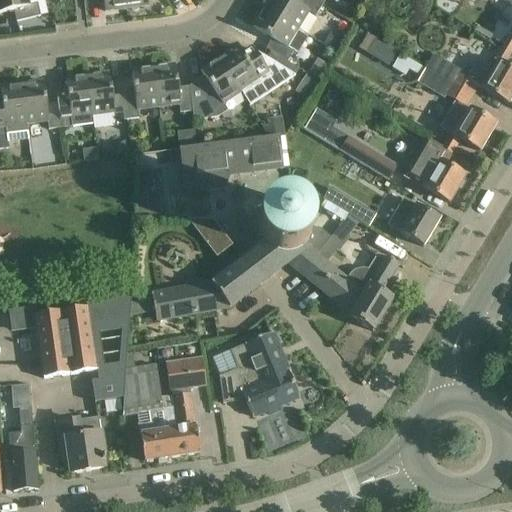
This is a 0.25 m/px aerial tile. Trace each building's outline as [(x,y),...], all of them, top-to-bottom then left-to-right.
[(40,17),(37,4),(29,6),(26,0),(0,0),(0,14),(13,12),(16,24),(40,17)] [(102,0),(105,13),(126,10),(125,0),(102,0)] [(125,0),(126,10),(130,10),(131,11),(132,12),(133,12),(134,12),(135,12),(136,12),(138,11),(139,10),(139,9),(148,7),(147,0),(125,0)] [(269,0),(263,10),(297,31),(308,13),(316,17),(322,7),(310,0),(296,0),(295,3),(289,0),(269,0)] [(266,50),(283,61),(287,64),(294,53),(297,55),(308,37),(297,31),(263,10),(252,29),(272,41),(266,50)] [(73,18),(51,20),(53,41),(75,39),(73,18)] [(511,29),(502,46),(511,52),(511,29)] [(22,48),(44,42),(42,34),(20,40),(22,48)] [(330,35),(323,46),(333,52),(340,41),(330,35)] [(467,81),(457,75),(432,60),(426,70),(471,99),(478,88),(507,106),(509,103),(511,104),(511,71),(504,67),(511,52),(502,46),(488,71),(477,64),(467,81)] [(237,48),(218,60),(241,95),(242,95),(250,106),(295,77),(253,52),(243,59),(237,48)] [(446,98),(455,103),(439,130),(449,136),(442,148),(452,154),(460,141),(479,153),(495,126),(469,111),(466,109),(471,99),(426,70),(400,55),(392,70),(444,101),(446,98)] [(202,89),(189,91),(192,113),(194,122),(217,119),(228,112),(224,106),(241,95),(218,60),(200,73),(205,80),(201,83),(202,89)] [(153,69),(158,111),(180,108),(180,114),(192,113),(189,91),(189,88),(178,89),(175,66),(153,69)] [(123,96),(126,121),(138,120),(137,113),(158,111),(153,69),(131,72),(134,95),(123,96)] [(87,78),(93,119),(114,116),(114,123),(126,121),(123,96),(112,98),(109,75),(87,78)] [(306,77),(296,93),(307,101),(317,85),(306,77)] [(68,103),(57,105),(61,130),(72,128),(72,121),(93,119),(87,78),(65,80),(68,103)] [(22,86),(27,127),(48,124),(49,131),(61,130),(57,105),(46,106),(43,83),(22,86)] [(29,142),(27,127),(22,86),(0,88),(0,90),(3,112),(0,111),(0,151),(9,150),(8,144),(29,142)] [(316,112),(304,131),(324,143),(332,130),(336,124),(316,112)] [(177,134),(179,151),(197,149),(194,131),(177,134)] [(279,138),(229,145),(233,177),(283,171),(279,138)] [(340,153),(388,182),(397,168),(349,139),(340,153)] [(426,141),(412,165),(404,179),(431,195),(449,205),(465,178),(445,166),(452,154),(442,148),(441,150),(426,141)] [(125,143),(113,149),(118,158),(130,151),(125,143)] [(233,177),(229,145),(197,149),(179,151),(184,190),(207,187),(208,192),(225,190),(231,177),(233,177)] [(392,207),(402,191),(389,183),(379,199),(392,207)] [(348,200),(341,212),(368,228),(375,216),(348,200)] [(397,212),(388,227),(400,235),(406,238),(423,248),(439,221),(422,211),(416,207),(404,200),(397,212)] [(255,252),(244,261),(212,286),(151,297),(156,322),(229,310),(288,264),(351,316),(362,295),(346,282),(347,281),(328,264),(327,265),(315,255),(330,238),(324,233),(320,231),(316,229),(312,229),(312,224),(311,221),(309,217),(307,214),(304,210),(300,207),(297,205),(294,204),(291,203),(285,203),(281,203),(276,204),(272,206),(268,209),(264,212),(262,216),(260,221),(258,225),(258,230),(258,235),(260,239),(262,244),(263,246),(255,252)] [(358,224),(348,219),(331,239),(330,238),(315,255),(327,265),(328,264),(337,253),(338,254),(349,240),(347,238),(358,224)] [(148,220),(138,220),(138,232),(148,231),(148,220)] [(213,223),(187,222),(205,246),(221,234),(213,223)] [(398,266),(378,254),(368,271),(387,283),(398,266)] [(381,293),(387,283),(368,271),(363,270),(356,272),(351,275),(347,281),(346,282),(362,295),(351,316),(349,319),(372,333),(392,300),(381,293)] [(86,309),(61,313),(71,376),(97,372),(90,322),(129,316),(131,293),(85,300),(86,309)] [(34,308),(11,312),(14,331),(36,328),(44,380),(71,376),(61,313),(35,317),(34,308)] [(219,378),(220,385),(223,405),(245,402),(252,419),(299,399),(287,371),(285,372),(270,337),(273,336),(272,335),(231,352),(238,370),(219,378)] [(201,360),(165,366),(169,393),(205,388),(201,360)] [(126,367),(113,369),(114,379),(125,378),(125,372),(126,367)] [(123,417),(152,413),(153,424),(138,426),(144,463),(169,459),(161,400),(156,367),(125,372),(125,378),(124,399),(123,417)] [(0,380),(17,381),(17,371),(0,371),(0,380)] [(95,404),(124,399),(125,378),(114,379),(92,383),(95,404)] [(161,400),(169,459),(199,455),(191,396),(161,400)] [(9,436),(10,457),(13,493),(38,491),(36,471),(30,409),(19,410),(21,435),(9,436)] [(57,426),(58,433),(62,458),(68,457),(71,474),(103,469),(102,463),(104,463),(98,420),(57,426)]
